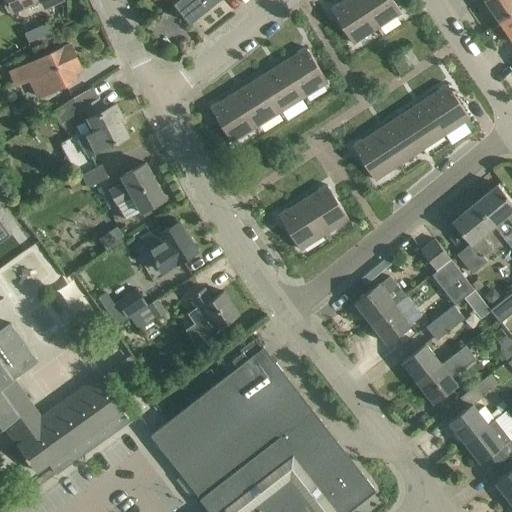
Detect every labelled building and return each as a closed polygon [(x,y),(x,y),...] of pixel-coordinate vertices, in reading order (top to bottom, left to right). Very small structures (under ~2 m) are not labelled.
[(5,0),(11,13),(40,0),(43,6),(48,8),(56,5),(57,0),(5,0)] [(171,0),(190,23),(218,0),(171,0)] [(353,44),(377,28),(358,0),(346,0),(331,10),(342,27),(353,44)] [(358,0),(377,28),(401,12),(393,0),(358,0)] [(511,0),(485,0),(499,21),(511,12),(511,0)] [(511,12),(499,21),(511,39),(511,12)] [(39,58),(18,67),(25,83),(30,81),(37,97),(50,92),(78,79),(74,70),(81,67),(71,44),(39,58)] [(282,63),(304,97),(328,82),(317,65),(306,48),(282,63)] [(400,73),(412,65),(404,53),(392,61),(400,73)] [(280,112),(304,97),(282,63),(258,78),(280,112)] [(256,127),(280,112),(258,78),(234,93),(256,127)] [(470,118),(452,91),(448,84),(424,100),(446,134),(470,118)] [(232,142),(256,127),(234,93),(210,108),(232,142)] [(61,123),(81,110),(73,98),(53,111),(61,123)] [(87,155),(128,136),(119,118),(122,116),(116,104),(104,110),(99,99),(85,105),(90,116),(88,117),(89,119),(85,120),(90,131),(78,137),(87,155)] [(423,149),(446,134),(424,100),(400,115),(423,149)] [(399,165),(423,149),(400,115),(377,131),(399,165)] [(375,180),(399,165),(377,131),(353,146),(375,180)] [(141,211),(165,198),(146,163),(121,176),(124,181),(109,190),(117,203),(126,220),(141,211)] [(87,184),(89,187),(109,177),(102,164),(82,174),(87,184)] [(82,174),(68,181),(73,191),(87,184),(82,174)] [(511,223),(511,201),(498,184),(476,203),(494,225),(506,216),(511,223)] [(303,200),(325,234),(349,219),(327,185),(303,200)] [(300,250),(325,234),(303,200),(279,216),(300,250)] [(482,235),(494,225),(476,203),(453,222),(470,244),(457,254),(472,273),(488,261),(483,255),(493,248),(482,235)] [(0,246),(14,237),(0,218),(0,246)] [(162,273),(198,251),(179,221),(162,231),(159,227),(140,239),(162,273)] [(451,259),(447,255),(435,239),(421,250),(437,271),(451,259)] [(379,283),(355,302),(371,322),(395,304),(396,305),(404,298),(406,297),(405,296),(405,295),(390,277),(380,285),(379,283)] [(494,287),(483,295),(492,306),(502,298),(494,287)] [(137,288),(105,310),(115,325),(127,318),(130,317),(148,305),(137,288)] [(204,338),(239,314),(224,291),(212,299),(204,288),(190,297),(197,307),(187,313),(204,338)] [(426,327),(454,305),(443,290),(415,312),(426,327)] [(474,290),(465,298),(471,306),(481,299),(474,290)] [(130,317),(139,331),(157,319),(156,318),(166,312),(157,299),(148,305),(130,317)] [(395,304),(371,322),(387,343),(411,324),(396,305),(395,304)] [(437,340),(464,319),(454,305),(426,327),(437,340)] [(0,427),(6,423),(20,443),(18,445),(37,472),(49,463),(57,474),(66,466),(130,421),(122,410),(126,408),(101,373),(41,416),(40,416),(37,418),(31,411),(36,409),(12,376),(18,371),(21,374),(38,362),(10,323),(0,330),(0,427)] [(279,511),(285,507),(288,511),(334,511),(337,509),(339,511),(347,511),(376,490),(351,459),(339,443),(326,427),(263,347),(262,348),(254,339),(240,350),(242,352),(232,360),(237,366),(185,408),(151,434),(211,511),(217,511),(223,507),(227,511),(279,511)] [(507,359),(511,355),(511,341),(501,351),(507,359)] [(417,382),(441,363),(426,343),(402,362),(417,382)] [(458,384),(452,377),(476,358),(466,345),(442,364),(441,363),(417,382),(434,403),(458,384)] [(485,406),(479,411),(473,403),(449,422),(464,442),(495,418),(491,413),(485,406)] [(495,418),(464,442),(481,463),(511,440),(511,439),(495,418)] [(511,453),(511,454),(511,455),(511,469),(495,482),(511,502),(511,501),(511,453)]
